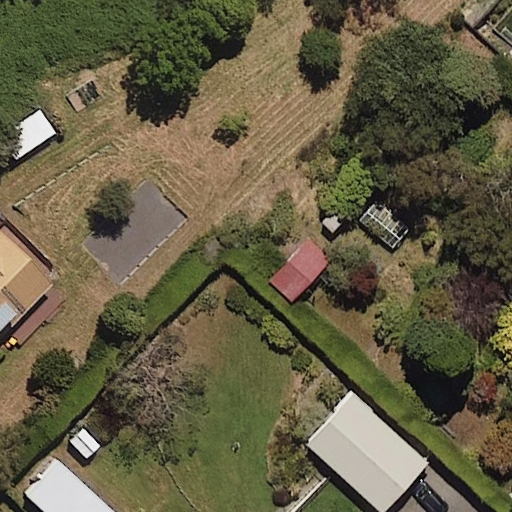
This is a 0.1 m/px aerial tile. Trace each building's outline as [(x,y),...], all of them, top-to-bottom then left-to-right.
[(51,130),(35,105),(0,128),(0,137),(12,156),(51,130)] [(185,218),(145,175),(78,237),(118,280),(185,218)] [(0,324),(50,275),(0,224),(0,324)] [(331,251),(307,228),(269,269),(293,291),(331,251)] [(428,455),(353,386),(307,435),(382,504),(428,455)] [(112,511),(51,456),(20,490),(43,511),(112,511)]
